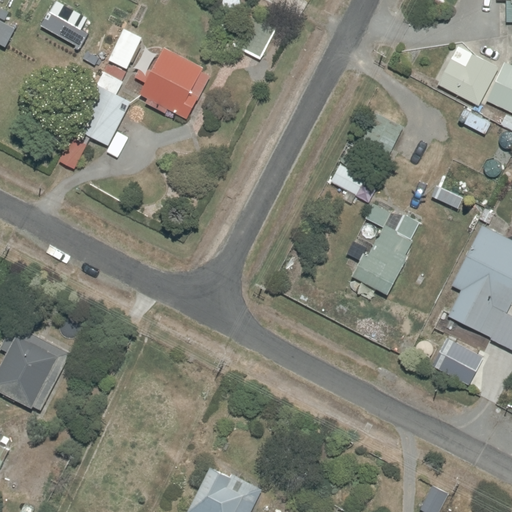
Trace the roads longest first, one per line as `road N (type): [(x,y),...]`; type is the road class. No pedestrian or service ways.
road 1 (residential): [(366,0),(204,310)]
road 2 (residential): [(204,310),(511,469)]
road 3 (residential): [(0,204),(204,310)]
